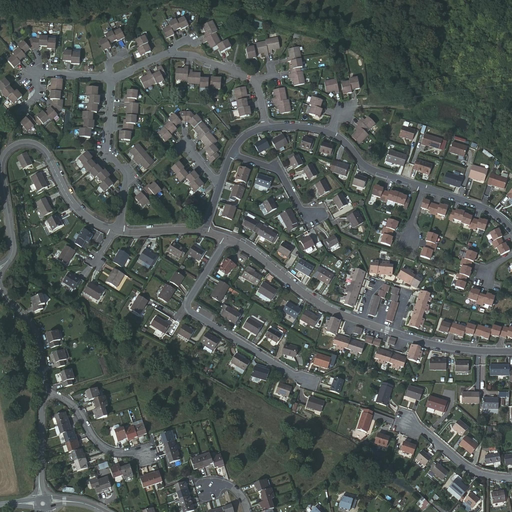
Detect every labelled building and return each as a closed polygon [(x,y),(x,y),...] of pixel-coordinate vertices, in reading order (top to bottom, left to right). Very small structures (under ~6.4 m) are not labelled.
[(168,29),(161,32),(165,40),(173,37),(171,34),(179,31),(179,32),(187,29),(182,20),(175,23),(174,22),(166,25),(168,29)] [(211,23),(200,28),(204,35),(202,36),(204,40),(201,41),(203,45),(206,43),(209,51),(216,47),(219,55),(229,50),(225,43),(220,45),(214,34),(216,34),(211,23)] [(121,31),(112,36),(115,42),(116,44),(125,40),(121,31)] [(115,42),(112,36),(105,39),(109,46),(115,42)] [(147,46),(150,45),(146,37),(137,42),(141,49),(147,46)] [(40,41),(31,40),(35,50),(39,50),(39,48),(47,48),(48,42),(48,39),(40,38),(40,41)] [(109,46),(105,39),(101,41),(103,44),(96,47),(99,56),(107,52),(111,50),(109,46)] [(244,50),(246,61),(255,59),(254,57),(262,56),(262,58),(267,57),(266,55),(271,54),(270,51),(277,50),(275,39),(264,41),(264,43),(251,46),(252,48),(244,50)] [(24,43),(18,49),(19,51),(24,56),(30,51),(32,53),(35,50),(31,40),(26,45),(24,43)] [(72,43),(73,41),(64,40),(63,52),(72,52),(72,43)] [(47,48),(47,50),(55,51),(56,43),(48,42),(47,48)] [(72,52),(72,54),(81,55),(81,44),(72,43),(72,52)] [(151,54),(147,46),(141,49),(138,51),(141,59),(151,54)] [(290,71),(288,71),(288,75),(286,75),(287,80),(290,79),(291,87),(303,85),(300,72),(299,73),(298,69),(300,68),(297,48),(286,51),(288,59),(285,59),(286,63),(288,63),(289,67),(290,71)] [(19,51),(13,56),(14,58),(19,64),(25,58),(24,56),(19,51)] [(19,64),(14,58),(8,63),(14,71),(20,65),(19,64)] [(152,73),(150,74),(155,86),(156,88),(164,84),(161,79),(165,77),(161,68),(157,70),(158,72),(153,75),(152,73)] [(207,81),(205,81),(198,80),(199,75),(191,74),(191,72),(186,72),(187,69),(183,69),(183,71),(175,70),(174,82),(186,83),(186,86),(198,87),(198,91),(206,92),(206,89),(210,89),(210,92),(219,93),(219,80),(211,80),(211,78),(207,78),(207,81)] [(155,86),(150,74),(145,76),(147,78),(139,82),(143,91),(155,86)] [(322,83),(325,94),(332,92),(332,94),(337,93),(334,80),(322,83)] [(338,85),(341,96),(349,94),(348,91),(356,90),(354,80),(347,81),(347,83),(338,85)] [(0,84),(0,89),(3,93),(8,89),(10,87),(4,81),(0,84)] [(61,94),(62,82),(51,81),(51,89),(48,89),(47,93),(51,93),(60,94),(61,94)] [(234,103),(237,119),(249,117),(247,108),(246,109),(245,101),(248,100),(247,96),(245,96),(243,88),(233,91),(235,103),(234,103)] [(1,95),(7,101),(14,95),(8,89),(3,93),(1,95)] [(84,89),(84,98),(86,98),(94,99),(95,89),(84,89)] [(276,108),(278,115),(289,113),(287,101),(284,102),(281,89),(271,92),(273,100),(270,100),(271,104),(273,104),(273,108),(276,108)] [(14,95),(7,101),(14,107),(22,100),(16,93),(14,95)] [(52,103),(52,106),(61,110),(62,103),(59,103),(60,94),(51,93),(50,103),(52,103)] [(125,101),(125,105),(134,106),(135,101),(137,101),(138,94),(129,93),(129,96),(129,101),(125,101)] [(96,107),(97,99),(94,99),(86,98),(85,107),(87,107),(96,107)] [(309,108),(306,116),(317,119),(319,111),(317,111),(320,103),(309,99),(306,107),(309,108)] [(138,119),(139,106),(134,106),(125,105),(124,110),(127,110),(126,118),(136,119),(138,119)] [(47,113),(45,116),(50,122),(57,117),(55,115),(61,110),(52,106),(49,108),(51,110),(47,113)] [(98,116),(98,108),(96,107),(87,107),(86,115),(93,116),(98,116)] [(179,125),(188,125),(193,119),(189,114),(180,114),(175,119),(173,117),(167,122),(169,125),(162,130),(163,131),(156,136),(164,144),(170,139),(169,137),(175,132),(173,130),(179,125)] [(86,115),(82,115),(82,123),(85,123),(93,124),(93,116),(86,115)] [(38,126),(40,129),(43,127),(44,128),(51,123),(50,122),(45,116),(42,118),(38,121),(37,119),(34,122),(38,126)] [(193,119),(188,125),(192,130),(191,131),(197,138),(195,139),(198,143),(199,142),(205,148),(203,150),(205,153),(204,154),(206,157),(210,160),(207,162),(210,165),(218,158),(216,155),(218,153),(212,147),(216,143),(208,134),(209,133),(196,117),(193,119)] [(124,130),(133,131),(133,126),(135,127),(136,119),(126,118),(126,122),(126,127),(124,127),(124,130)] [(360,120),(353,126),(355,127),(353,130),(355,133),(349,138),(357,147),(366,138),(364,135),(373,127),(366,119),(362,122),(360,120)] [(34,122),(32,120),(29,123),(28,122),(22,127),(25,130),(26,132),(29,135),(35,130),(34,129),(38,126),(34,122)] [(91,132),(94,132),(95,124),(93,124),(85,123),(85,132),(91,132)] [(413,132),(400,128),(397,138),(410,142),(413,132)] [(132,136),(133,131),(124,130),(123,135),(120,135),(119,143),(129,143),(130,135),(132,136)] [(91,141),(91,132),(85,132),(81,131),(81,140),(91,141)] [(283,136),(272,142),(277,152),(288,146),(287,144),(290,142),(287,136),(284,138),(283,136)] [(441,143),(423,137),(420,147),(424,148),(438,152),(441,143)] [(310,151),(313,143),(313,142),(303,138),(300,149),(310,151)] [(265,141),(254,147),(259,155),(270,149),(265,141)] [(466,148),(451,144),(448,154),(456,156),(456,155),(463,157),(466,148)] [(135,165),(146,156),(138,146),(129,153),(135,159),(132,162),(135,165)] [(323,146),(320,155),(331,159),(334,150),(323,146)] [(405,158),(387,152),(384,163),(384,165),(384,166),(389,168),(390,167),(391,165),(402,168),(405,158)] [(79,160),(85,167),(91,162),(94,160),(88,153),(79,160)] [(24,154),(16,158),(22,171),(31,166),(24,154)] [(145,172),(153,165),(146,156),(135,165),(137,168),(140,166),(145,172)] [(289,163),(294,172),(303,167),(300,162),(298,158),(289,163)] [(85,167),(83,169),(88,175),(89,174),(96,168),(91,162),(85,167)] [(431,168),(415,162),(412,172),(428,177),(431,168)] [(170,172),(175,177),(182,172),(183,171),(178,165),(170,172)] [(487,170),(471,165),(468,177),(472,178),(472,177),(483,181),(487,170)] [(334,166),(330,176),(345,181),(348,170),(334,166)] [(95,181),(102,175),(103,174),(98,167),(96,168),(89,174),(95,181)] [(312,168),(304,173),(310,183),(318,179),(312,168)] [(239,175),(237,183),(245,186),(250,172),(241,169),(238,175),(239,175)] [(182,172),(175,177),(174,179),(179,185),(184,181),(187,178),(182,172)] [(39,174),(29,179),(37,194),(46,188),(39,174)] [(187,178),(184,181),(190,187),(188,188),(193,194),(202,187),(197,181),(198,180),(192,174),(187,178)] [(461,179),(444,174),(441,184),(458,189),(461,179)] [(106,182),(107,181),(102,175),(95,181),(93,182),(99,188),(106,182)] [(492,176),(488,175),(485,186),(488,187),(489,186),(502,190),(505,180),(492,176)] [(258,177),(255,186),(269,191),(272,181),(258,177)] [(357,179),(353,189),(365,192),(368,183),(357,179)] [(99,188),(96,190),(102,197),(112,189),(106,182),(99,188)] [(325,184),(317,189),(323,199),(331,195),(325,184)] [(142,192),(148,198),(151,195),(154,199),(161,193),(153,185),(147,190),(145,189),(142,192)] [(244,191),(234,188),(230,199),(241,203),(244,191)] [(377,189),(373,188),(370,197),(374,198),(373,198),(378,200),(377,202),(381,203),(384,194),(381,192),(376,191),(377,189)] [(144,201),(148,198),(142,192),(139,195),(140,196),(133,202),(141,211),(148,205),(144,201)] [(384,194),(381,203),(385,204),(385,202),(390,204),(390,203),(394,204),(397,195),(392,194),(392,196),(384,194)] [(401,197),(397,195),(394,204),(397,205),(397,206),(402,208),(401,210),(405,211),(408,202),(400,199),(401,197)] [(342,198),(334,202),(340,213),(348,208),(342,198)] [(428,204),(421,201),(419,209),(428,212),(427,215),(430,216),(434,217),(435,215),(439,217),(439,216),(443,217),(446,209),(442,207),(441,209),(434,207),(430,206),(430,207),(427,206),(428,204)] [(41,202),(32,206),(40,221),(49,216),(41,202)] [(272,202),(264,207),(269,216),(277,212),(272,202)] [(235,212),(225,208),(221,220),(231,224),(235,212)] [(453,213),(450,212),(447,221),(450,222),(451,220),(456,222),(456,221),(459,222),(462,215),(462,214),(458,212),(457,214),(453,213)] [(288,213),(281,218),(288,232),(287,232),(289,236),(298,231),(296,228),(298,227),(294,219),(292,220),(288,213)] [(349,221),(351,225),(353,224),(357,231),(365,226),(359,215),(349,221)] [(466,217),(462,215),(459,222),(459,224),(463,225),(462,226),(467,227),(466,229),(470,230),(473,221),(465,219),(466,217)] [(56,217),(46,222),(52,233),(62,228),(56,217)] [(257,238),(262,231),(263,229),(248,220),(243,229),(257,238)] [(381,232),(390,235),(391,232),(392,228),(394,229),(396,224),(387,221),(386,225),(385,225),(384,229),(382,229),(381,232)] [(481,224),(473,221),(470,230),(474,232),(474,230),(479,231),(479,230),(483,231),(486,223),(481,221),(481,224)] [(83,230),(75,244),(82,248),(86,241),(89,243),(93,236),(90,234),(83,230)] [(499,257),(507,252),(504,249),(502,250),(496,235),(497,234),(495,230),(487,235),(489,238),(488,238),(490,243),(489,243),(492,250),(494,249),(496,254),(497,253),(499,257)] [(257,238),(256,240),(270,249),(275,239),(262,231),(257,238)] [(390,235),(381,232),(380,236),(382,236),(380,241),(381,241),(380,245),(389,248),(390,243),(388,242),(390,235)] [(427,239),(424,247),(434,250),(435,246),(433,246),(435,241),(434,241),(435,237),(426,234),(425,239),(427,239)] [(335,240),(327,244),(330,250),(330,251),(339,247),(335,240)] [(301,246),(302,249),(305,254),(307,257),(308,257),(312,255),(312,254),(311,251),(315,249),(310,241),(301,246)] [(171,243),(166,252),(178,260),(183,251),(171,243)] [(283,246),(278,255),(288,260),(290,256),(297,261),(299,257),(293,243),(289,250),(283,246)] [(203,254),(192,247),(186,256),(197,264),(203,254)] [(434,250),(424,247),(423,250),(422,254),(420,254),(418,258),(427,261),(428,257),(429,257),(430,253),(432,253),(434,250)] [(64,249),(55,262),(65,268),(73,254),(64,249)] [(120,250),(113,263),(122,269),(130,256),(120,250)] [(143,251),(137,261),(149,268),(155,259),(143,251)] [(469,266),(470,263),(471,259),(473,260),(475,255),(466,252),(465,256),(464,256),(463,260),(460,259),(459,263),(469,266)] [(227,260),(219,272),(227,277),(234,265),(227,260)] [(369,263),(368,272),(390,276),(392,267),(388,266),(388,264),(381,262),(380,265),(376,265),(377,262),(373,261),(373,264),(369,263)] [(299,263),(294,272),(308,280),(314,271),(299,263)] [(466,273),(469,266),(459,263),(458,266),(460,267),(459,272),(460,272),(458,276),(465,278),(467,279),(469,274),(466,273)] [(238,280),(254,290),(260,281),(256,279),(258,276),(246,268),(238,280)] [(115,269),(107,282),(117,288),(125,276),(115,269)] [(343,301),(341,305),(351,308),(362,272),(353,269),(352,273),(350,272),(348,278),(350,279),(347,287),(345,286),(343,293),(345,294),(344,297),(341,297),(340,300),(343,301)] [(399,270),(394,278),(414,290),(419,281),(415,279),(417,277),(411,273),(409,276),(406,274),(407,271),(404,269),(402,272),(399,270)] [(322,271),(317,281),(328,288),(333,278),(322,271)] [(175,272),(169,282),(177,288),(184,278),(175,272)] [(67,273),(62,283),(74,290),(80,281),(67,273)] [(465,278),(458,276),(455,274),(454,278),(456,279),(453,288),(461,291),(464,284),(461,283),(462,281),(463,281),(465,278)] [(263,282),(257,292),(270,300),(276,290),(263,282)] [(222,300),(229,289),(228,289),(221,284),(219,288),(214,295),(222,300)] [(88,285),(83,293),(97,301),(102,293),(88,285)] [(170,297),(174,290),(166,286),(158,299),(164,302),(168,296),(170,297)] [(372,297),(366,316),(373,318),(375,312),(379,300),(383,301),(385,295),(386,295),(389,288),(382,286),(380,292),(378,292),(376,298),(372,297)] [(391,304),(384,322),(391,325),(397,305),(395,305),(398,298),(396,298),(398,291),(392,289),(389,296),(391,296),(388,303),(391,304)] [(472,292),(469,290),(466,299),(470,300),(470,301),(474,303),(474,304),(477,306),(480,296),(475,294),(476,292),(473,291),(472,292)] [(418,292),(406,327),(415,330),(416,327),(418,328),(420,321),(418,320),(421,313),(423,314),(426,305),(424,305),(425,302),(427,302),(428,298),(426,298),(427,295),(418,292)] [(485,298),(480,296),(477,306),(481,307),(482,305),(486,306),(487,305),(490,307),(493,298),(489,297),(489,296),(486,295),(485,298)] [(138,296),(130,310),(139,315),(147,302),(138,296)] [(41,297),(33,299),(35,304),(33,305),(36,313),(44,311),(43,306),(44,306),(41,297)] [(295,320),(300,312),(287,303),(281,311),(295,320)] [(227,308),(224,313),(220,318),(224,320),(230,311),(227,308)] [(230,311),(224,320),(234,326),(241,317),(230,311)] [(306,311),(299,321),(313,329),(319,319),(306,311)] [(338,321),(329,318),(327,322),(324,321),(322,329),(325,330),(323,333),(333,336),(338,321)] [(158,320),(153,329),(165,337),(170,328),(158,320)] [(248,320),(242,330),(255,337),(261,328),(248,320)] [(450,334),(453,325),(449,324),(449,326),(444,324),(444,325),(440,324),(437,332),(442,334),(442,332),(450,334)] [(457,326),(453,325),(450,334),(453,335),(453,334),(457,335),(456,337),(461,339),(463,334),(464,330),(461,329),(461,328),(456,327),(457,326)] [(464,330),(463,334),(467,336),(468,334),(475,336),(477,327),(475,326),(474,328),(470,326),(469,327),(466,326),(464,330)] [(184,327),(178,336),(188,342),(193,334),(184,327)] [(477,327),(475,336),(478,337),(479,336),(482,337),(481,339),(486,340),(487,336),(489,331),(485,330),(481,328),(477,327)] [(489,331),(487,336),(492,337),(492,335),(500,337),(503,328),(499,327),(498,329),(494,327),(494,328),(490,327),(489,331)] [(503,328),(500,337),(504,339),(504,336),(507,337),(507,338),(511,339),(511,330),(511,329),(506,328),(506,329),(503,328)] [(48,340),(51,349),(60,346),(58,341),(61,340),(58,331),(48,334),(50,339),(48,340)] [(281,338),(275,335),(269,331),(265,339),(277,346),(281,338)] [(207,335),(201,344),(213,352),(220,343),(207,335)] [(365,335),(363,342),(369,344),(372,337),(365,335)] [(334,337),(331,347),(334,348),(333,351),(340,353),(341,350),(348,352),(347,355),(354,358),(355,354),(359,356),(362,346),(334,337)] [(373,337),(371,344),(378,346),(380,340),(373,337)] [(392,347),(394,340),(387,338),(385,345),(392,347)] [(295,349),(284,346),(281,356),(292,359),(295,349)] [(418,353),(419,349),(416,348),(409,346),(405,361),(414,364),(415,360),(417,361),(420,353),(418,353)] [(374,350),(371,360),(375,361),(374,364),(382,366),(383,363),(390,365),(389,369),(396,371),(397,368),(401,369),(404,360),(374,350)] [(54,360),(57,370),(66,367),(64,362),(67,361),(64,351),(54,354),(56,360),(54,360)] [(228,364),(243,373),(248,364),(234,355),(228,364)] [(326,373),(331,363),(317,357),(313,366),(320,369),(319,370),(326,373)] [(445,371),(445,360),(428,360),(428,371),(445,371)] [(453,362),(453,372),(467,372),(467,362),(453,362)] [(508,372),(508,365),(488,365),(488,375),(508,376),(508,372)] [(264,371),(254,366),(250,376),(264,383),(269,373),(264,371)] [(60,380),(63,389),(72,387),(70,382),(73,381),(70,371),(61,374),(63,379),(60,380)] [(334,379),(330,393),(339,396),(343,382),(334,379)] [(281,385),(277,392),(289,399),(293,391),(281,385)] [(393,389),(382,385),(376,403),(386,407),(393,389)] [(409,387),(405,398),(419,402),(422,391),(409,387)] [(96,390),(84,393),(86,398),(88,398),(89,402),(93,401),(99,399),(96,390)] [(478,404),(478,393),(460,393),(460,403),(478,404)] [(446,402),(428,396),(425,406),(443,412),(446,402)] [(99,399),(93,401),(95,405),(93,406),(95,411),(104,408),(107,407),(104,398),(99,399)] [(481,399),(481,410),(497,410),(497,399),(481,399)] [(309,400),(306,410),(321,415),(324,405),(309,400)] [(292,410),(302,412),(303,404),(294,403),(292,410)] [(95,411),(92,412),(94,417),(96,416),(97,420),(107,417),(104,408),(95,411)] [(363,413),(357,430),(366,433),(372,416),(371,416),(364,414),(363,413)] [(63,414),(54,417),(57,427),(68,424),(67,419),(64,419),(63,414)] [(451,428),(461,436),(468,428),(457,420),(451,428)] [(60,437),(63,436),(69,434),(68,429),(70,428),(68,424),(57,427),(60,437)] [(138,438),(138,439),(143,438),(143,436),(147,435),(144,425),(135,428),(138,438)] [(128,438),(129,442),(133,441),(133,439),(138,438),(135,428),(125,432),(128,438)] [(115,432),(118,443),(124,442),(123,440),(128,438),(125,432),(125,429),(115,432)] [(173,430),(163,434),(164,439),(162,439),(164,444),(166,444),(176,441),(173,430)] [(63,436),(66,445),(77,442),(75,437),(73,438),(72,433),(69,434),(63,436)] [(378,433),(375,444),(386,448),(389,437),(378,433)] [(465,437),(458,445),(469,455),(476,447),(465,437)] [(165,449),(167,453),(179,450),(176,441),(166,444),(167,448),(165,449)] [(400,450),(413,454),(416,445),(403,441),(400,450)] [(66,445),(69,454),(71,454),(78,451),(76,446),(78,446),(77,442),(66,445)] [(71,454),(74,463),(85,459),(84,454),(82,455),(81,450),(78,451),(71,454)] [(179,450),(167,453),(168,459),(170,458),(172,464),(182,461),(179,450)] [(422,450),(415,457),(425,465),(431,458),(422,450)] [(211,458),(209,453),(200,456),(204,467),(209,466),(208,464),(212,463),(211,458)] [(224,465),(221,454),(211,458),(212,463),(214,467),(219,465),(220,467),(224,465)] [(484,456),(485,464),(498,463),(497,454),(484,456)] [(511,455),(502,457),(503,466),(511,465),(511,455)] [(191,459),(194,468),(199,467),(199,469),(204,467),(200,456),(191,459)] [(85,459),(74,463),(78,473),(87,470),(85,465),(87,465),(85,459)] [(436,464),(430,471),(441,480),(448,472),(442,467),(441,468),(436,464)] [(110,470),(113,480),(123,477),(120,468),(119,465),(114,466),(115,469),(110,470)] [(123,477),(124,480),(134,477),(131,467),(127,468),(126,466),(120,468),(123,477)] [(153,473),(150,474),(153,486),(163,483),(160,473),(154,475),(153,473)] [(146,478),(140,479),(143,489),(153,486),(150,474),(145,475),(146,478)] [(469,488),(457,478),(448,489),(460,499),(462,495),(469,488)] [(99,486),(95,488),(97,496),(106,493),(105,490),(110,488),(107,479),(98,482),(97,483),(99,486)] [(267,479),(255,483),(256,488),(258,487),(260,492),(261,492),(269,489),(267,479)] [(93,489),(95,488),(99,486),(97,483),(98,482),(97,480),(91,482),(93,489)] [(186,482),(175,485),(177,492),(188,489),(186,482)] [(269,489),(261,492),(263,496),(261,497),(263,501),(271,499),(275,498),(272,488),(269,489)] [(177,492),(180,500),(190,497),(188,489),(177,492)] [(504,491),(493,493),(495,504),(505,502),(504,491)] [(472,492),(465,500),(474,507),(481,499),(472,492)] [(341,495),(338,505),(351,509),(352,505),(355,506),(357,498),(341,495)] [(180,500),(182,507),(192,503),(190,497),(180,500)] [(416,503),(422,510),(429,503),(423,497),(416,503)] [(263,501),(261,502),(262,507),(264,506),(265,511),(271,509),(275,508),(271,499),(263,501)] [(182,507),(183,511),(192,511),(195,511),(192,503),(182,507)]
